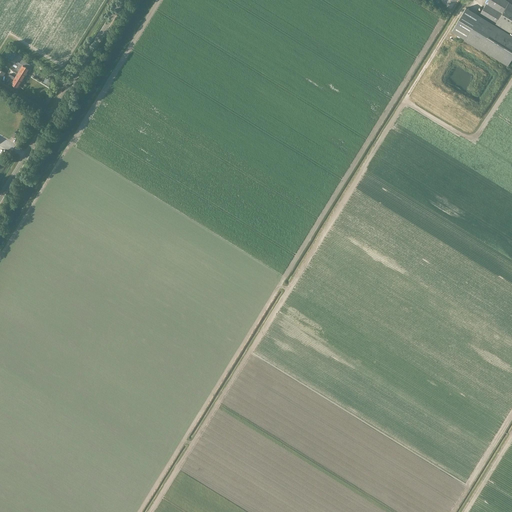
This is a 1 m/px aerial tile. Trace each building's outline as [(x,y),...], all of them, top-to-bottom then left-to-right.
[(511,4),(504,0),(487,0),(478,15),(465,7),(451,30),(506,65),(511,55),(511,4)] [(7,57),(12,60),(16,53),(12,50),(7,57)] [(29,69),(28,68),(30,65),(21,59),(19,62),(17,61),(15,63),(14,62),(11,66),(13,67),(13,68),(25,76),(29,69)] [(468,96),(479,77),(452,61),(444,76),(457,83),(456,85),(460,87),(458,90),(468,96)] [(21,82),(25,76),(13,68),(12,70),(17,74),(15,77),(15,78),(21,82)] [(15,78),(15,77),(9,74),(8,76),(13,80),(11,83),(11,84),(17,88),(21,82),(15,78)]
